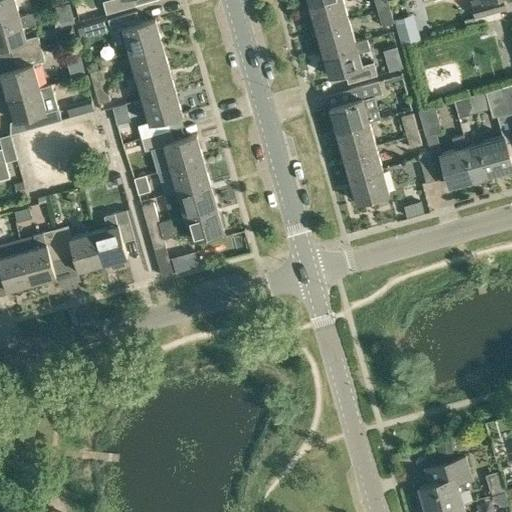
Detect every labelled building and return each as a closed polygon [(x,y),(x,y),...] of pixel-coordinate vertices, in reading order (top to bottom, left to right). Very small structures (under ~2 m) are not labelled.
[(21,15),(16,0),(0,0),(0,21),(21,15),(33,11),(21,15)] [(102,0),(105,12),(134,4),(133,0),(102,0)] [(318,27),(349,18),(344,0),(322,0),(311,3),(318,27)] [(374,0),(382,25),(394,22),(387,0),(374,0)] [(474,0),(471,1),(475,15),(476,15),(499,9),(504,7),(502,0),(474,0)] [(501,16),(499,9),(476,15),(478,23),(484,21),(501,16)] [(129,50),(161,41),(154,17),(139,22),(136,10),(107,18),(114,44),(126,40),(129,50)] [(13,55),(55,43),(53,35),(39,39),(38,35),(27,38),(24,26),(36,22),(33,11),(21,15),(0,21),(0,46),(10,44),(13,55)] [(411,45),(430,40),(422,14),(404,19),(411,45)] [(356,41),(349,18),(318,27),(324,50),(356,41)] [(356,41),(324,50),(331,74),(346,70),(349,81),(378,73),(375,61),(362,64),(359,52),(370,48),(367,38),(356,41)] [(135,74),(168,65),(161,41),(129,50),(135,74)] [(8,94),(41,85),(35,63),(45,60),(44,55),(52,53),(50,45),(55,44),(55,43),(13,55),(16,66),(1,70),(8,94)] [(142,97),(174,88),(168,65),(135,74),(142,97)] [(94,86),(106,82),(102,67),(90,70),(94,86)] [(338,129),(371,120),(364,96),(383,91),(380,79),(351,87),(354,99),(331,105),(338,129)] [(52,82),(41,85),(8,94),(15,119),(30,114),(34,126),(62,118),(59,105),(52,82)] [(99,102),(110,99),(106,82),(94,86),(99,102)] [(509,112),(511,110),(511,83),(502,86),(509,112)] [(493,116),(509,112),(502,86),(485,91),(493,116)] [(141,136),(170,128),(167,116),(181,112),(174,88),(142,97),(149,121),(138,124),(141,136)] [(126,102),(114,106),(118,123),(131,119),(126,102)] [(425,130),(426,134),(442,130),(435,105),(418,109),(423,126),(424,126),(425,130)] [(424,126),(423,126),(417,128),(413,112),(401,115),(407,135),(425,130),(424,126)] [(344,153),(378,143),(371,120),(338,129),(344,153)] [(171,166),(204,157),(197,133),(173,139),(170,128),(141,136),(145,149),(164,144),(171,166)] [(420,136),(426,134),(425,130),(407,135),(410,146),(422,143),(420,136)] [(473,162),(468,144),(467,144),(464,134),(451,137),(454,148),(441,152),(450,183),(489,172),(485,158),(473,162)] [(485,158),(489,172),(511,165),(511,159),(505,134),(468,144),(473,162),(485,158)] [(351,176),(384,167),(378,143),(344,153),(351,176)] [(0,178),(10,175),(6,161),(2,146),(0,147),(0,178)] [(426,181),(438,178),(430,149),(418,153),(426,181)] [(161,179),(165,194),(211,181),(204,157),(171,166),(171,167),(166,168),(161,179)] [(358,200),(391,191),(384,167),(351,176),(358,200)] [(138,193),(150,190),(146,174),(134,177),(138,193)] [(23,180),(14,182),(18,194),(26,191),(23,180)] [(217,204),(211,181),(165,194),(172,217),(217,204)] [(417,219),(434,213),(429,199),(413,205),(417,219)] [(148,224),(159,221),(154,201),(142,204),(148,224)] [(154,248),(166,245),(164,237),(173,235),(172,231),(188,226),(191,238),(224,229),(217,204),(172,217),(159,221),(148,224),(154,248)] [(94,229),(103,262),(127,255),(123,241),(135,237),(127,208),(114,212),(117,223),(94,229)] [(103,262),(94,229),(71,235),(68,224),(56,227),(64,256),(75,253),(80,268),(103,262)] [(52,259),(64,256),(56,227),(20,237),(32,281),(56,275),(52,259)] [(8,288),(32,281),(20,237),(0,242),(0,273),(4,272),(8,288)] [(185,253),(189,267),(202,264),(198,249),(185,253)] [(420,484),(427,511),(428,511),(463,502),(460,490),(463,489),(468,482),(467,478),(473,476),(467,453),(424,465),(428,482),(420,484)] [(472,511),(471,511),(468,511),(466,511),(463,502),(428,511),(472,511)]
